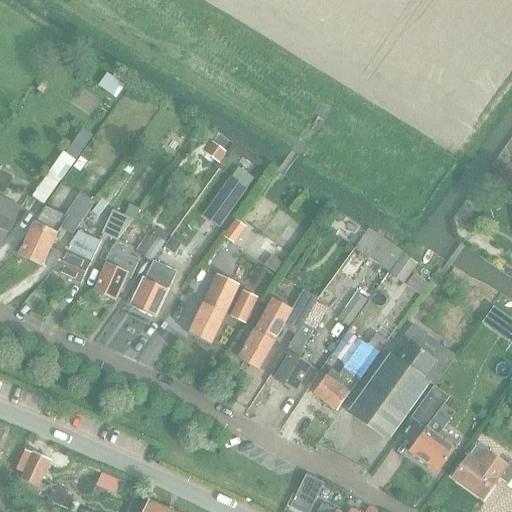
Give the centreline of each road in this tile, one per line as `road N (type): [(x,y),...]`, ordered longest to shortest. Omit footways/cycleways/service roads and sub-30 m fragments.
road 1 (residential): [(401,511),(216,409),(0,314)]
road 2 (residential): [(233,511),(0,409)]
